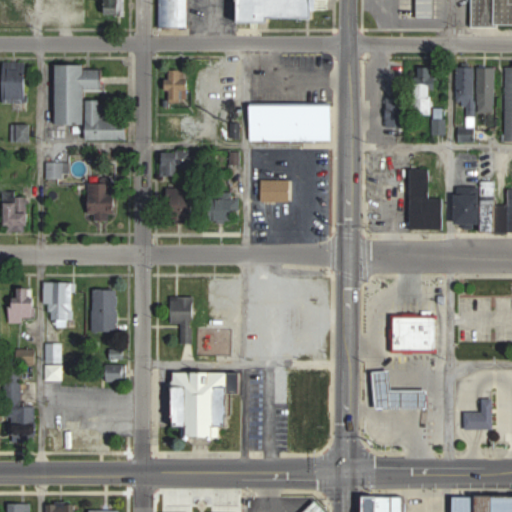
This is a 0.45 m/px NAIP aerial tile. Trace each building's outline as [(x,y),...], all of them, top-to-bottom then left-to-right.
[(124,0),(106,0),(106,15),(125,15),(124,0)] [(190,27),(190,0),(162,0),(162,27),(190,27)] [(244,0),(245,21),(323,21),(322,0),(244,0)] [(437,0),(419,0),(419,17),(437,17),(437,0)] [(511,0),(476,0),(476,23),(511,23),(511,0)] [(29,62),(5,62),(5,102),(29,102),(29,62)] [(60,66),(60,125),(87,125),(87,91),(106,91),(106,67),(60,66)] [(498,66),(480,66),(480,113),(498,113),(498,66)] [(445,108),(435,108),(435,68),(420,68),(420,115),(436,115),(436,134),(445,134),(445,108)] [(170,101),(190,101),(190,70),(170,70),(170,101)] [(408,128),(408,98),(389,98),(389,128),(408,128)] [(131,120),(107,120),(107,100),(90,100),(90,140),(131,140),(131,120)] [(334,105),(254,105),(254,140),(334,140),(334,105)] [(194,115),(169,115),(169,139),(194,139),(194,115)] [(32,142),(32,124),(13,124),(13,142),(32,142)] [(195,151),(164,151),(164,177),(195,177),(195,151)] [(48,178),(71,178),(71,162),(48,162),(48,178)] [(413,229),(447,229),(447,198),(433,198),(433,169),(413,169),(413,229)] [(293,179),(264,179),(264,201),(293,201),(293,179)] [(459,225),(487,225),(487,233),(511,233),(511,181),(509,182),(508,200),(484,200),(484,187),(459,187),(459,225)] [(118,184),(92,184),(92,220),(118,220),(118,184)] [(170,187),(170,219),(199,219),(199,187),(170,187)] [(8,233),(32,233),(32,198),(8,198),(8,233)] [(219,199),(219,223),(243,223),(243,199),(219,199)] [(75,282),(47,282),(47,318),(60,318),(60,322),(75,322),(75,282)] [(38,288),(15,288),(15,321),(38,321),(38,288)] [(120,290),(96,290),(96,331),(120,331),(120,290)] [(184,322),(184,343),(197,343),(197,297),(175,297),(175,322),(184,322)] [(397,315),(397,350),(440,350),(440,315),(397,315)] [(20,362),(37,361),(37,349),(20,349),(20,362)] [(65,364),(48,364),(48,380),(65,380),(65,364)] [(38,404),(23,404),(23,368),(7,368),(8,417),(16,416),(16,439),(38,439),(38,404)] [(311,368),(294,368),(294,400),(311,400),(311,368)] [(178,425),(185,426),(185,436),(224,437),(224,426),(234,426),(234,390),(242,391),(243,371),(178,370),(178,425)] [(406,389),(406,406),(431,406),(431,389),(406,389)] [(468,428),(496,428),(496,397),(485,397),(485,410),(468,410),(468,428)] [(369,494),(368,511),(406,511),(407,495),(369,494)] [(511,511),(511,494),(458,494),(457,511),(511,511)] [(79,511),(79,501),(50,501),(50,511),(79,511)] [(31,511),(31,503),(4,503),(3,511),(31,511)]
